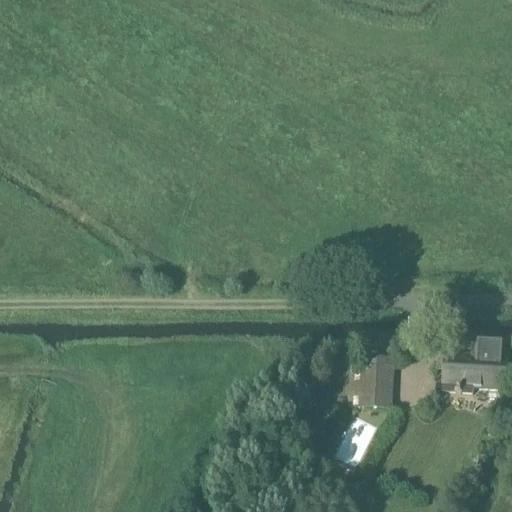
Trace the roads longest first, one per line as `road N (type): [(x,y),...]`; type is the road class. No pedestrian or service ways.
road 1 (unclassified): [(0,303),(511,298)]
road 2 (track): [(0,368),(30,366),(104,384),(124,432),(95,511)]
